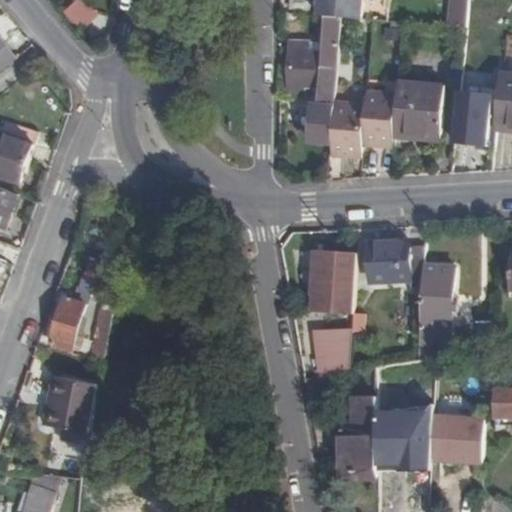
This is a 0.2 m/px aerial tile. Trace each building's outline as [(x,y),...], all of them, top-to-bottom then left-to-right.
[(91,0),(77,0),(68,4),(78,29),(100,20),(91,0)] [(365,0),(321,0),(320,15),(324,16),(343,18),(363,20),(366,2),(365,0)] [(469,26),(471,0),(451,0),(450,25),(469,26)] [(343,18),(324,16),(324,54),(312,53),(313,42),(294,41),(291,67),(295,69),(325,72),(325,71),(340,72),(343,18)] [(0,74),(18,59),(0,37),(0,74)] [(291,67),(290,70),(288,95),(305,96),(305,89),(313,89),(313,86),(320,87),(318,104),(314,104),(310,141),(332,143),(336,106),(336,102),(340,72),(325,71),(325,72),(295,69),(291,67)] [(501,96),(498,127),(510,129),(511,128),(511,75),(503,75),(501,96)] [(446,87),(398,83),(396,95),(392,134),(442,138),(446,87)] [(332,148),(331,152),(360,154),(361,142),(391,144),(391,141),(392,134),(396,95),(366,91),(365,105),(336,102),(336,106),(332,143),(332,148)] [(501,96),(459,91),(455,142),(496,147),(498,133),(498,127),(501,96)] [(8,122),(0,145),(0,174),(24,182),(42,133),(8,122)] [(392,134),(391,141),(441,145),(442,138),(392,134)] [(0,226),(8,229),(20,194),(0,186),(0,226)] [(83,274),(110,280),(122,226),(95,220),(83,274)] [(425,264),(426,248),(411,249),(410,241),(369,243),(371,284),(424,281),(425,264)] [(355,313),(358,255),(318,253),(316,284),(319,284),(319,311),(355,313)] [(439,358),(445,356),(448,329),(452,329),(457,266),(425,264),(424,281),(421,327),(424,327),(422,361),(439,358)] [(53,343),(73,349),(86,304),(66,298),(53,343)] [(105,358),(114,313),(101,311),(92,356),(105,358)] [(365,316),(355,315),(354,330),(364,331),(365,316)] [(478,321),(476,351),(494,347),(495,322),(478,321)] [(336,375),(351,372),(354,332),(320,332),(321,356),(323,373),(336,372),(336,375)] [(499,397),(498,417),(511,417),(511,378),(492,378),(490,387),(490,397),(499,397)] [(48,452),(82,458),(87,434),(84,434),(91,392),(60,386),(48,452)] [(343,477),(380,478),(380,397),(361,396),(360,427),(354,427),(343,427),(343,477)] [(436,418),(434,460),(453,461),(486,463),(488,420),(436,418)] [(59,492),(63,477),(36,474),(34,483),(59,492)] [(52,511),(59,492),(34,483),(24,511),(52,511)]
